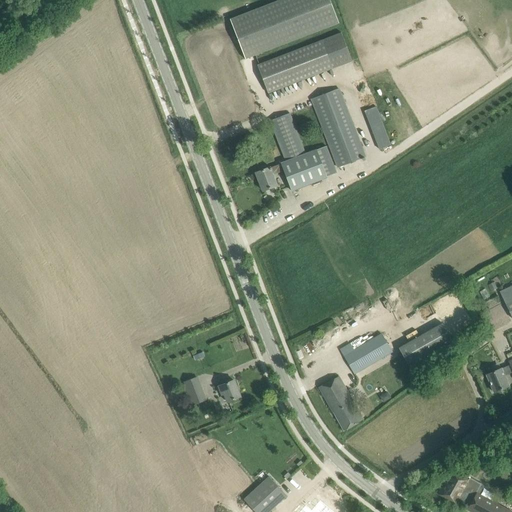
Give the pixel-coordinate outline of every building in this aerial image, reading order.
[(339,23),(329,0),(280,0),(230,19),(245,59),(339,23)] [(257,65),(268,93),(353,61),(342,32),(257,65)] [(340,89),(310,100),(337,170),(367,158),(340,89)] [(391,145),(376,106),(364,110),(379,149),(391,145)] [(305,154),(290,114),(270,121),(286,161),(281,163),(281,164),(270,168),(270,167),(255,173),(258,179),(263,191),(269,188),(269,189),(277,186),(273,175),(284,170),(292,191),(337,174),(326,146),(305,154)] [(511,286),(500,292),(511,318),(511,286)] [(432,303),(420,308),(423,318),(436,313),(432,303)] [(442,323),(399,348),(408,365),(452,341),(442,323)] [(392,352),(381,334),(354,350),(350,344),(340,349),(354,374),(392,352)] [(511,364),(486,375),(494,392),(509,386),(505,375),(511,371),(511,360),(510,361),(511,364)] [(368,375),(359,380),(374,406),(383,401),(368,375)] [(198,376),(184,382),(193,405),(207,400),(198,376)] [(339,376),(319,387),(333,412),(344,431),(364,419),(339,376)] [(227,402),(240,397),(234,380),(218,386),(222,396),(224,395),(227,402)] [(451,471),(438,494),(455,504),(458,498),(470,504),(467,509),(471,511),(511,511),(478,494),(483,485),(470,478),(470,477),(469,476),(468,477),(466,475),(464,478),(451,471)] [(268,511),(287,496),(269,476),(244,500),(254,511),(268,511)] [(333,511),(320,500),(312,509),(306,504),(299,511),(333,511)]
